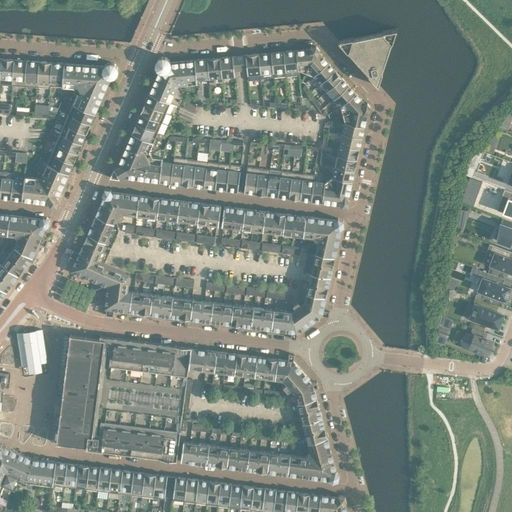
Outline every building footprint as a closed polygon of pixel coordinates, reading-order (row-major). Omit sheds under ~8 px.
[(392,43),(397,28),(382,31),(382,33),(353,39),(352,38),(340,40),(337,41),(347,52),(348,52),(368,74),(368,75),(378,86),(379,83),(383,72),(382,71),(391,43),(392,43)] [(296,50),(298,70),(305,73),(312,55),(316,46),(310,46),(309,49),(296,50)] [(319,52),(319,50),(316,46),(312,55),(305,73),(313,76),(328,62),(319,52)] [(285,71),(298,70),(296,50),(283,51),(285,71)] [(271,52),(272,72),(285,71),(283,51),(271,52)] [(260,73),(272,72),(271,52),(258,53),(260,79),(261,79),(260,73)] [(258,53),(243,55),(240,55),(235,56),(233,56),(234,69),(236,69),(236,70),(241,69),(245,69),(247,69),(248,80),(260,79),(258,53)] [(167,136),(171,126),(175,116),(180,106),(185,94),(198,93),(197,83),(197,79),(195,59),(170,62),(169,61),(169,60),(168,59),(167,58),(167,57),(166,57),(164,57),(163,56),(161,56),(161,57),(160,57),(159,57),(158,58),(157,58),(157,59),(156,60),(156,61),(155,62),(155,63),(155,64),(155,65),(156,66),(156,67),(156,68),(157,68),(158,69),(159,70),(148,93),(144,103),(140,113),(136,122),(131,132),(116,167),(113,169),(110,177),(119,178),(121,177),(159,181),(162,161),(162,157),(164,148),(162,146),(167,136)] [(235,56),(220,57),(222,77),(235,76),(234,70),(236,70),(236,69),(234,69),(233,56),(235,56)] [(209,78),(222,77),(220,57),(207,58),(209,78)] [(0,69),(0,84),(11,85),(13,59),(1,58),(0,69)] [(209,78),(207,58),(195,59),(197,79),(209,78)] [(13,59),(11,85),(24,86),(26,60),(13,59)] [(24,86),(37,87),(39,61),(26,60),(24,86)] [(49,88),(49,86),(51,62),(39,61),(37,87),(49,88)] [(24,176),(24,180),(21,200),(48,203),(50,205),(56,206),(59,200),(58,198),(69,173),(73,163),(77,153),(82,143),(86,134),(90,124),(95,114),(110,77),(114,76),(117,73),(117,71),(118,69),(117,68),(117,66),(116,65),(114,63),(110,62),(106,63),(103,66),(63,63),(61,87),(62,87),(61,96),(63,100),(54,121),(54,122),(50,130),(46,140),(34,167),(26,166),(25,176),(24,176)] [(61,87),(63,63),(51,62),(49,86),(61,87)] [(313,76),(320,83),(335,70),(328,62),(313,76)] [(320,83),(327,91),(342,78),(335,70),(320,83)] [(342,78),(327,91),(333,98),(348,85),(342,78)] [(333,98),(340,106),(355,93),(348,85),(333,98)] [(355,93),(340,106),(342,114),(360,109),(370,107),(367,103),(364,103),(355,93)] [(317,107),(320,105),(313,95),(310,98),(317,107)] [(369,112),(370,107),(360,109),(342,114),(344,122),(364,126),(367,113),(369,112)] [(503,121),(499,126),(508,129),(510,123),(503,121)] [(344,122),(342,133),(361,138),(364,126),(344,122)] [(342,133),(339,144),(359,148),(361,138),(342,133)] [(489,143),(486,151),(493,153),(496,146),(489,143)] [(339,144),(337,155),(356,159),(359,148),(339,144)] [(337,155),(335,166),(354,170),(356,159),(337,155)] [(173,163),(162,161),(159,181),(171,183),(174,157),(173,157),(173,163)] [(171,183),(182,184),(185,158),(174,157),(171,183)] [(196,160),(185,158),(182,184),(193,186),(196,160)] [(207,161),(196,160),(193,186),(204,187),(207,161)] [(218,163),(207,161),(204,187),(215,188),(218,163)] [(215,188),(226,190),(229,164),(218,163),(215,188)] [(241,165),(229,164),(226,190),(237,191),(241,165)] [(466,165),(464,174),(471,177),(474,169),(466,165)] [(258,168),(247,166),(243,192),(255,193),(258,168)] [(332,177),(352,181),(354,170),(335,166),(332,177)] [(269,169),(258,168),(255,193),(266,195),(269,169)] [(270,169),(269,169),(266,195),(278,196),(281,171),(280,176),(269,175),(270,169)] [(2,171),(2,177),(0,190),(0,197),(10,199),(13,179),(13,173),(2,171)] [(289,198),(292,172),(281,171),(278,196),(289,198)] [(303,173),(292,172),(289,198),(300,199),(303,173)] [(314,175),(303,173),(300,199),(310,200),(314,175)] [(314,175),(310,200),(322,202),(324,182),(313,181),(314,175)] [(332,177),(328,180),(340,197),(347,207),(348,207),(349,201),(348,199),(352,181),(332,177)] [(13,179),(10,199),(21,200),(24,180),(13,179)] [(340,197),(328,180),(324,182),(322,202),(340,204),(341,206),(347,207),(340,197)] [(104,188),(102,194),(103,196),(95,215),(113,223),(116,217),(117,217),(119,220),(125,217),(122,214),(123,213),(137,215),(139,195),(111,191),(110,189),(104,188)] [(496,210),(511,215),(511,192),(504,189),(496,210)] [(147,216),(149,196),(139,195),(137,215),(147,216)] [(147,216),(157,217),(159,197),(149,196),(147,216)] [(167,219),(169,199),(159,197),(157,217),(167,219)] [(167,219),(177,220),(179,200),(169,199),(167,219)] [(187,221),(190,201),(179,200),(177,220),(187,221)] [(187,221),(197,222),(200,203),(190,201),(187,221)] [(207,224),(210,204),(200,203),(197,222),(207,224)] [(220,205),(210,204),(207,224),(218,225),(220,205)] [(221,225),(232,227),(234,207),(224,206),(221,225)] [(232,227),(242,228),(245,208),(234,207),(232,227)] [(242,228),(252,229),(255,210),(245,208),(242,228)] [(459,209),(458,216),(465,217),(466,211),(459,209)] [(255,210),(252,229),(262,231),(265,211),(255,210)] [(262,231),(272,232),(275,212),(265,211),(262,231)] [(272,232),(282,233),(285,213),(275,212),(272,232)] [(0,233),(6,234),(8,214),(0,213),(0,233)] [(282,233),(293,234),(295,215),(285,213),(282,233)] [(43,217),(40,218),(8,214),(6,234),(15,235),(16,236),(16,238),(17,239),(18,240),(14,247),(19,251),(30,259),(32,257),(38,243),(38,242),(39,242),(41,237),(41,236),(45,227),(48,225),(49,223),(49,219),(46,217),(43,217)] [(109,233),(113,223),(95,215),(91,225),(109,233)] [(293,234),(303,236),(305,216),(295,215),(293,234)] [(313,237),(317,243),(312,264),(332,269),(341,228),(343,226),(343,220),(338,218),(335,220),(305,216),(303,236),(313,237)] [(511,221),(501,218),(500,218),(501,219),(500,224),(505,226),(500,241),(511,245),(511,221)] [(91,225),(87,234),(105,242),(109,233),(91,225)] [(83,243),(101,251),(105,242),(87,234),(83,243)] [(97,260),(101,251),(83,243),(79,252),(97,260)] [(494,253),(489,265),(511,273),(511,258),(509,257),(511,252),(490,244),(487,251),(494,253)] [(30,259),(19,251),(14,247),(8,255),(24,267),(30,259)] [(79,252),(76,259),(71,270),(89,278),(97,260),(79,252)] [(8,255),(2,263),(7,267),(18,276),(24,267),(8,255)] [(129,274),(100,262),(97,260),(89,278),(107,287),(129,274)] [(18,276),(7,267),(2,263),(0,266),(0,274),(12,284),(18,276)] [(330,279),(332,269),(312,264),(310,274),(330,279)] [(500,277),(485,272),(482,277),(477,290),(489,294),(488,296),(495,299),(496,297),(504,300),(505,301),(506,300),(505,300),(510,288),(510,287),(509,287),(498,283),(500,277)] [(0,287),(6,292),(12,284),(0,274),(0,287)] [(125,311),(127,291),(129,274),(107,287),(105,308),(125,311)] [(327,288),(330,279),(310,274),(308,284),(327,288)] [(454,289),(457,278),(451,277),(448,287),(454,289)] [(325,298),(327,288),(308,284),(306,294),(325,298)] [(453,290),(446,289),(445,297),(452,298),(453,290)] [(130,311),(133,292),(127,291),(125,311),(130,311)] [(130,311),(140,313),(143,293),(133,292),(130,311)] [(140,313),(150,314),(153,294),(143,293),(140,313)] [(150,314),(160,315),(163,295),(153,294),(150,314)] [(304,303),(303,303),(323,308),(325,298),(306,294),(304,303)] [(160,315),(170,316),(173,297),(163,295),(160,315)] [(170,316),(180,318),(182,298),(173,297),(170,316)] [(191,299),(182,298),(180,318),(191,319),(191,318),(192,305),(193,300),(194,300),(194,299),(191,299)] [(491,304),(474,298),(472,304),(475,305),(470,317),(497,328),(502,314),(489,310),(491,304)] [(209,321),(211,301),(204,301),(202,300),(200,300),(194,299),(194,300),(193,300),(192,305),(191,318),(191,319),(197,320),(199,320),(209,321)] [(219,323),(221,303),(211,301),(209,321),(219,323)] [(295,309),(292,311),(292,312),(271,309),(268,329),(297,332),(321,315),(323,308),(303,303),(300,305),(298,302),(292,306),(295,309)] [(219,323),(229,324),(231,304),(221,303),(219,323)] [(229,324),(239,325),(241,305),(231,304),(229,324)] [(239,325),(249,326),(251,306),(241,305),(239,325)] [(249,326),(258,328),(261,308),(251,306),(249,326)] [(258,328),(268,329),(271,309),(261,308),(258,328)] [(439,325),(449,329),(453,320),(450,319),(441,316),(439,325)] [(4,346),(0,381),(0,406),(6,414),(89,425),(86,447),(175,458),(189,348),(189,347),(150,342),(125,338),(100,335),(21,325),(4,346)] [(469,334),(466,333),(462,346),(475,351),(480,353),(481,351),(487,354),(488,353),(490,353),(494,342),(492,342),(492,341),(481,336),(483,331),(472,327),(469,334)] [(441,344),(441,345),(443,346),(446,337),(438,334),(436,343),(441,344)] [(191,348),(188,367),(189,368),(195,368),(194,368),(197,349),(197,348),(191,348)] [(197,349),(194,368),(195,368),(200,369),(203,369),(205,370),(214,371),(216,351),(205,349),(202,349),(197,348),(197,349)] [(214,371),(224,372),(226,352),(216,351),(214,371)] [(236,353),(226,352),(224,372),(234,373),(236,353)] [(234,373),(244,374),(246,355),(236,353),(234,373)] [(256,356),(246,355),(244,374),(253,376),(256,356)] [(253,376),(263,377),(266,357),(256,356),(253,376)] [(276,358),(266,357),(263,377),(273,378),(276,358)] [(316,396),(314,388),(312,383),(307,378),(293,361),(276,358),(273,378),(283,379),(287,384),(283,387),(287,392),(291,389),(294,392),(296,401),(316,396)] [(316,396),(296,401),(299,411),(318,406),(316,396)] [(302,423),(321,418),(318,406),(299,411),(302,423)] [(305,434),(324,429),(321,418),(302,423),(305,434)] [(324,429),(305,434),(308,444),(327,439),(324,429)] [(337,480),(339,474),(336,472),(327,439),(308,444),(310,451),(305,456),(293,455),(290,475),(308,477),(308,479),(312,480),(313,478),(329,480),(332,482),(337,480)] [(183,441),(180,461),(187,462),(197,463),(200,443),(190,442),(183,441)] [(0,482),(4,484),(13,488),(14,489),(19,479),(25,481),(43,484),(46,460),(33,458),(32,458),(31,458),(31,457),(6,447),(3,446),(4,445),(2,444),(0,442),(0,482)] [(200,443),(197,463),(208,464),(210,444),(200,443)] [(221,446),(210,444),(208,464),(218,466),(221,446)] [(231,447),(221,446),(218,466),(228,467),(231,447)] [(231,447),(228,467),(239,468),(241,448),(231,447)] [(252,450),(241,448),(239,468),(249,470),(252,450)] [(252,450),(249,470),(259,471),(262,451),(252,450)] [(272,452),(262,451),(259,471),(270,472),(272,452)] [(272,452),(270,472),(280,473),(283,453),(272,452)] [(293,455),(283,453),(280,473),(290,475),(293,455)] [(56,461),(46,460),(43,484),(53,485),(56,461)] [(62,462),(56,461),(53,485),(64,486),(67,462),(62,462)] [(67,462),(64,486),(75,488),(78,464),(67,462)] [(86,489),(89,465),(78,464),(75,488),(86,489)] [(101,467),(89,465),(86,489),(98,490),(101,467)] [(101,467),(98,490),(109,492),(112,468),(101,467)] [(123,469),(112,468),(109,492),(120,493),(123,469)] [(134,471),(123,469),(120,493),(131,495),(134,471)] [(145,472),(134,471),(131,495),(142,496),(145,472)] [(156,474),(145,472),(142,496),(153,498),(156,474)] [(169,475),(156,474),(153,498),(164,499),(167,476),(169,476),(169,475)] [(173,476),(175,477),(172,500),(184,501),(187,478),(173,476)] [(194,503),(195,503),(198,479),(187,478),(184,501),(185,498),(195,499),(194,503)] [(209,480),(198,479),(195,503),(206,504),(209,480)] [(217,506),(220,482),(209,480),(206,504),(207,500),(217,502),(217,506)] [(0,511),(3,511),(13,488),(4,484),(0,482),(0,511)] [(231,483),(220,482),(217,506),(228,507),(231,483)] [(239,508),(242,485),(231,483),(228,507),(229,507),(229,503),(239,504),(239,508)] [(242,485),(239,508),(250,510),(253,486),(242,485)] [(250,510),(261,511),(264,488),(253,486),(250,510)] [(264,488),(261,511),(267,511),(272,511),(276,489),(264,488)] [(272,511),(283,511),(287,490),(276,489),(272,511)] [(287,490),(283,511),(295,511),(298,492),(287,490)] [(295,511),(306,511),(309,493),(298,492),(295,511)] [(318,511),(320,495),(309,493),(306,511),(318,511)] [(338,495),(337,497),(320,495),(318,511),(330,511),(336,505),(344,496),(338,495)] [(346,502),(344,496),(336,505),(330,511),(346,511),(344,503),(346,502)]
